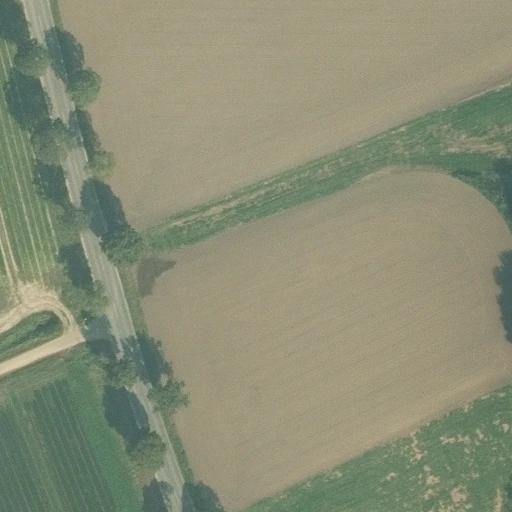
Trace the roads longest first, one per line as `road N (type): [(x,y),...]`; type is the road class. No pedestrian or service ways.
road 1 (tertiary): [(185,511),(115,323),(41,0)]
road 2 (track): [(0,368),(115,323)]
